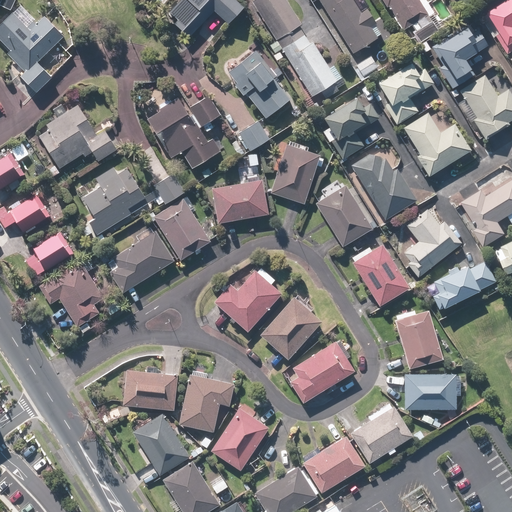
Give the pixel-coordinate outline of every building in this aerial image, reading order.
[(185,39),(212,12),(224,25),(240,9),(231,0),(179,0),(163,16),(185,39)] [(310,43),(308,44),(298,28),(300,26),(283,0),(254,0),(250,2),(275,41),(267,47),(272,55),(280,50),(310,98),(319,93),(323,100),(345,86),(333,66),(327,70),(310,43)] [(382,35),(365,10),(360,13),(351,0),(316,0),(353,55),(382,35)] [(378,0),(398,32),(408,26),(418,43),(443,28),(426,0),(378,0)] [(511,0),(503,0),(484,12),(499,36),(496,38),(507,56),(511,52),(511,0)] [(24,74),(62,35),(43,17),(36,23),(17,4),(0,21),(0,45),(6,51),(3,54),(24,74)] [(440,66),(436,68),(451,91),(472,77),(462,61),(485,45),(475,30),(467,35),(461,26),(428,47),(440,66)] [(290,101),(254,51),(226,72),(262,121),(290,101)] [(377,69),(368,56),(351,67),(359,81),(377,69)] [(417,111),(409,99),(431,84),(421,67),(412,73),(407,65),(373,87),(384,103),(380,106),(393,126),(417,111)] [(481,75),(456,90),(473,118),(470,119),(483,140),(511,122),(511,99),(507,90),(495,97),(481,75)] [(176,97),(142,117),(167,161),(180,153),(190,170),(219,153),(211,139),(205,142),(197,130),(201,128),(204,133),(212,128),(209,123),(220,117),(208,97),(184,111),(176,97)] [(325,130),(321,133),(338,161),(362,145),(355,133),(377,118),(367,102),(359,108),(353,99),(319,121),(325,130)] [(47,130),(36,136),(58,171),(89,152),(95,163),(115,151),(103,130),(95,135),(76,104),(43,124),(47,130)] [(401,130),(417,156),(413,158),(426,179),(468,152),(451,124),(437,133),(426,114),(401,130)] [(233,136),(244,154),(267,140),(255,122),(233,136)] [(324,157),(283,145),(269,195),(304,204),(314,166),(321,168),(324,157)] [(5,151),(0,154),(0,189),(21,176),(5,151)] [(379,162),(373,152),(347,167),(379,221),(414,200),(395,169),(390,172),(383,160),(379,162)] [(256,154),(246,155),(248,168),(257,167),(256,154)] [(84,221),(93,235),(146,203),(125,168),(115,174),(111,168),(94,179),(98,186),(77,198),(89,218),(84,221)] [(149,187),(163,206),(182,193),(169,174),(149,187)] [(237,179),(238,185),(209,191),(215,225),(266,216),(259,175),(237,179)] [(497,223),(507,217),(511,225),(511,224),(511,180),(484,197),(480,190),(460,202),(474,226),(471,228),(482,248),(504,235),(497,223)] [(344,185),(341,187),(337,181),(321,191),(324,197),(313,204),(340,249),(371,230),(344,185)] [(4,202),(0,204),(0,225),(2,230),(11,225),(18,236),(47,218),(33,194),(8,209),(4,202)] [(179,262),(208,244),(189,212),(193,209),(186,197),(152,217),(179,262)] [(442,223),(439,226),(425,209),(403,226),(416,243),(398,257),(414,278),(458,244),(442,223)] [(150,226),(134,236),(137,241),(101,264),(120,294),(172,262),(150,226)] [(21,261),(31,277),(70,253),(57,231),(29,248),(33,254),(21,261)] [(511,239),(492,249),(504,276),(511,272),(511,239)] [(347,260),(349,264),(376,307),(406,289),(379,245),(368,252),(366,248),(347,260)] [(76,260),(34,285),(46,304),(56,298),(74,328),(96,314),(91,305),(100,299),(76,260)] [(483,264),(467,272),(464,266),(431,281),(437,294),(430,297),(436,310),(493,285),(483,264)] [(254,274),(252,272),(235,291),(228,285),(212,303),(246,332),(278,295),(269,286),(273,281),(259,269),(254,274)] [(299,295),(295,300),(291,297),(257,334),(287,361),(321,323),(309,313),(314,308),(299,295)] [(414,315),(413,310),(391,317),(406,369),(440,360),(426,311),(414,315)] [(170,323),(154,323),(154,332),(171,331),(170,323)] [(296,378),(288,383),(300,404),(352,373),(344,360),(349,357),(338,340),(333,343),(291,368),(296,378)] [(144,366),(144,373),(122,372),(120,407),(172,410),(174,375),(158,374),(159,367),(144,366)] [(231,382),(205,378),(206,370),(186,367),(177,427),(212,432),(216,405),(227,407),(231,382)] [(402,409),(452,410),(452,396),(457,396),(457,375),(402,374),(402,409)] [(389,404),(367,418),(368,421),(347,434),(366,464),(410,437),(389,404)] [(105,415),(110,424),(122,418),(117,408),(105,415)] [(266,427),(236,408),(208,451),(238,470),(266,427)] [(161,413),(130,432),(157,476),(188,457),(161,413)] [(300,463),(318,494),(362,467),(344,437),(300,463)] [(207,511),(218,506),(212,496),(226,487),(214,466),(199,475),(191,460),(160,479),(179,511),(207,511)] [(252,495),(262,511),(290,511),(317,495),(298,466),(252,495)] [(237,479),(227,485),(235,497),(244,491),(237,479)] [(240,511),(233,501),(215,511),(240,511)]
